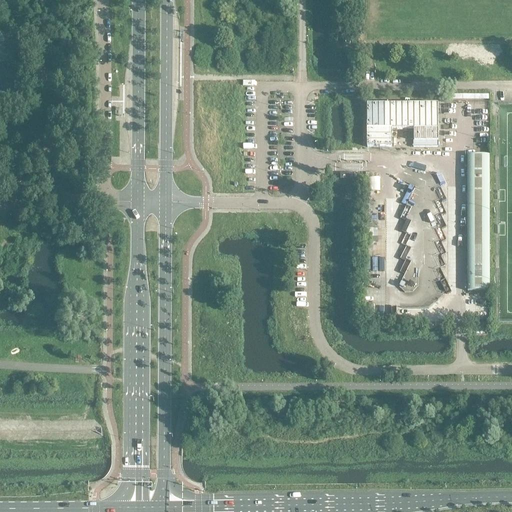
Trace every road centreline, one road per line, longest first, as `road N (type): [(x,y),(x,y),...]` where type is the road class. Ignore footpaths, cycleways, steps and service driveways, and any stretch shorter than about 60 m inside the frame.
road 1 (unclassified): [(511,371),(379,372),(336,361),(315,318),(310,215),(296,204),(207,203)]
road 2 (primary): [(511,497),(162,507)]
road 3 (secondary): [(162,507),(167,202)]
road 4 (secondary): [(139,202),(136,507)]
road 5 (secondary): [(140,0),(139,202)]
road 6 (secondary): [(167,202),(168,0)]
road 7 (primary): [(136,507),(0,507)]
